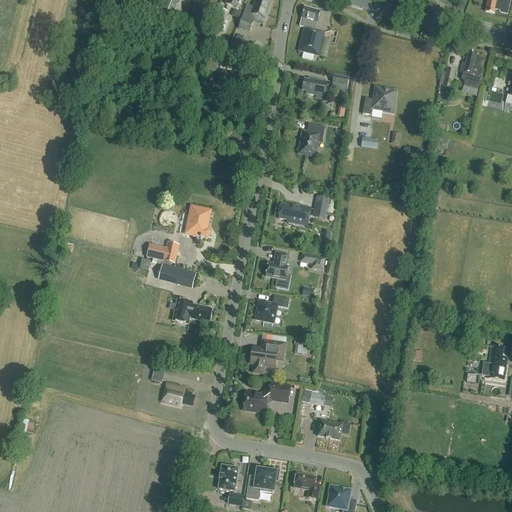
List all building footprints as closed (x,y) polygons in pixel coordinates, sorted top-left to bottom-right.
[(237,9),(240,0),(228,0),(226,5),(237,9)] [(253,22),(255,16),(265,19),(271,1),(268,0),(256,0),(254,9),(247,6),(239,29),(249,33),(253,22)] [(486,0),(486,1),(488,1),(486,12),(493,14),(494,10),(499,12),(499,14),(507,16),(511,0),(486,0)] [(298,51),(298,52),(303,53),(302,58),(312,61),(313,56),(319,57),(323,43),(323,42),(324,39),(325,33),(321,32),(315,31),(315,30),(320,12),(304,8),(300,24),(300,27),(302,28),(304,28),(298,51)] [(212,27),(208,37),(215,40),(219,30),(221,31),(227,13),(219,9),(212,27)] [(250,40),(237,36),(233,50),(245,54),(250,40)] [(462,64),(460,73),(463,74),(462,80),(466,81),(464,87),(479,91),(484,71),(479,70),(482,59),(476,58),(477,55),(468,52),(465,65),(462,64)] [(216,74),(218,64),(205,61),(202,70),(216,74)] [(451,90),(456,71),(447,69),(442,88),(451,90)] [(224,71),(220,85),(241,90),(242,88),(253,91),(255,82),(252,82),(253,78),(224,71)] [(348,78),(334,75),(331,89),(346,92),(348,78)] [(325,100),(328,83),(309,80),(309,82),(305,81),(302,92),(307,92),(306,94),(316,96),(316,98),(325,100)] [(394,104),(396,93),(376,90),(374,101),(365,99),(362,115),(372,117),(373,109),(383,111),(383,113),(393,114),(395,104),(394,104)] [(493,91),(491,100),(501,102),(503,93),(493,91)] [(348,107),(339,105),(337,117),(345,119),(348,107)] [(448,124),(440,122),(438,130),(445,132),(448,124)] [(299,154),(315,158),(318,144),(322,144),(325,128),(308,125),(307,133),(303,132),(299,154)] [(393,133),(391,145),(399,146),(400,134),(393,133)] [(362,140),(361,149),(377,151),(378,142),(362,140)] [(403,156),(411,157),(418,159),(420,150),(405,147),(403,156)] [(319,197),(316,212),(319,212),(318,218),(325,220),(328,206),(330,207),(331,200),(319,197)] [(307,227),(310,209),(290,205),(290,207),(281,206),(278,219),(287,221),(287,223),(289,225),(292,226),(295,225),(307,227)] [(210,211),(191,207),(185,235),(206,239),(209,237),(210,233),(208,230),(206,229),(207,224),(209,223),(211,213),(210,211)] [(322,241),(321,248),(327,249),(328,249),(331,233),(324,232),(322,241)] [(149,245),(146,258),(175,264),(179,245),(167,243),(166,248),(149,245)] [(266,277),(286,281),(288,268),(286,267),(289,256),(276,253),(274,265),(268,264),(266,277)] [(301,255),(300,263),(312,265),(312,269),(322,271),(325,260),(314,258),(301,255)] [(140,269),(149,271),(150,262),(142,260),(140,269)] [(158,281),(192,290),(196,274),(162,265),(158,281)] [(304,288),(302,297),(312,298),(313,290),(304,288)] [(255,321),(274,325),(277,308),(288,310),(290,300),(274,297),(272,304),(259,302),(255,321)] [(211,308),(193,305),(193,302),(177,299),(173,321),(189,324),(190,319),(201,321),(201,319),(210,321),(212,311),(210,311),(211,308)] [(254,365),(253,373),(263,375),(264,367),(275,368),(276,362),(282,363),(285,345),(261,341),(260,349),(253,348),(252,357),(250,357),(249,362),(251,363),(250,365),(254,365)] [(310,343),(297,341),(296,348),(309,350),(310,343)] [(503,349),(495,347),(494,351),(491,351),(489,364),(483,364),(481,376),(487,377),(487,379),(504,382),(507,360),(502,360),(503,349)] [(411,360),(421,362),(423,352),(413,350),(411,360)] [(144,384),(143,395),(157,396),(158,386),(144,384)] [(282,403),(288,403),(290,388),(271,385),(270,390),(263,396),(255,395),(255,397),(246,395),(244,409),(253,410),(252,412),(264,414),(266,404),(272,399),(282,401),(282,403)] [(192,406),(194,398),(190,397),(190,395),(185,394),(186,391),(167,387),(164,403),(180,407),(181,403),(192,406)] [(333,398),(304,392),(302,403),(331,408),(333,398)] [(22,419),(19,431),(32,434),(35,422),(22,419)] [(341,423),(341,425),(320,421),(317,437),(326,439),(326,440),(331,441),(331,440),(339,441),(341,434),(348,436),(350,425),(341,423)] [(456,464),(446,462),(445,470),(455,471),(456,464)] [(218,490),(234,492),(238,469),(222,467),(218,490)] [(277,482),(279,471),(268,469),(268,472),(257,470),(255,485),(248,483),(246,499),(258,501),(260,493),(273,495),(275,481),(277,482)] [(315,486),(316,478),(296,474),(294,489),(309,491),(307,499),(318,501),(321,487),(315,486)] [(342,511),(354,511),(356,504),(348,503),(351,491),(339,489),(338,488),(330,486),(328,494),(329,495),(327,507),(343,510),(342,511)] [(242,508),(244,497),(229,494),(227,505),(242,508)] [(252,503),(244,501),(242,509),(251,511),(252,503)]
